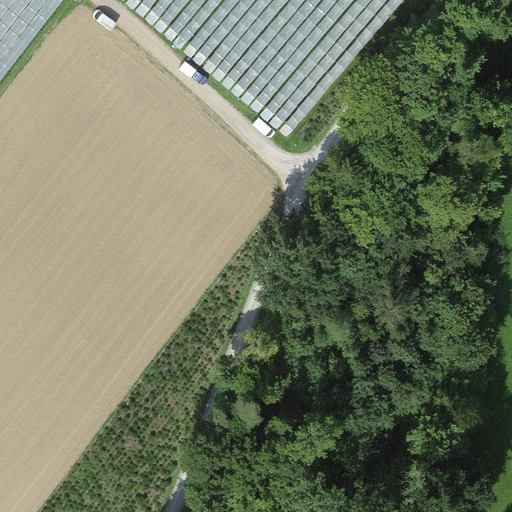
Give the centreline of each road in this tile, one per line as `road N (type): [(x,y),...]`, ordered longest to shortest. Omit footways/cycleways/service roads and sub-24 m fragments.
road 1 (track): [(455,0),(388,65),(303,182),(174,511)]
road 2 (track): [(303,182),(99,0)]
